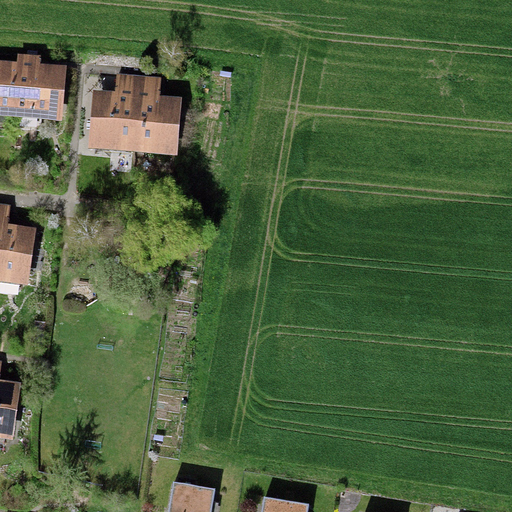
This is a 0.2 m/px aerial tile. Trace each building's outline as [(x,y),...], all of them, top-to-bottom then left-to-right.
[(0,113),(16,115),(19,73),(0,71),(0,113)] [(56,118),(59,76),(19,73),(16,115),(56,118)] [(91,152),(133,155),(138,82),(117,80),(116,98),(95,96),(91,152)] [(159,83),(138,82),(133,155),(179,158),(182,104),(158,102),(159,83)] [(0,212),(0,285),(27,289),(34,233),(5,229),(7,214),(0,212)] [(0,445),(11,447),(21,388),(0,385),(0,445)] [(210,511),(215,492),(174,485),(168,511),(210,511)]
